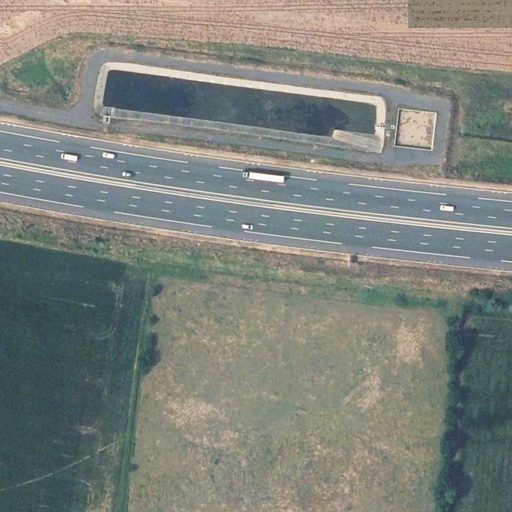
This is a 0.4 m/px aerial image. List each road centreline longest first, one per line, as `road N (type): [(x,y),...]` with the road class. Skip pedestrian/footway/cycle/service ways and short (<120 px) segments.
road 1 (motorway): [(0,176),(292,223),(511,247)]
road 2 (motorway): [(511,213),(0,143)]
